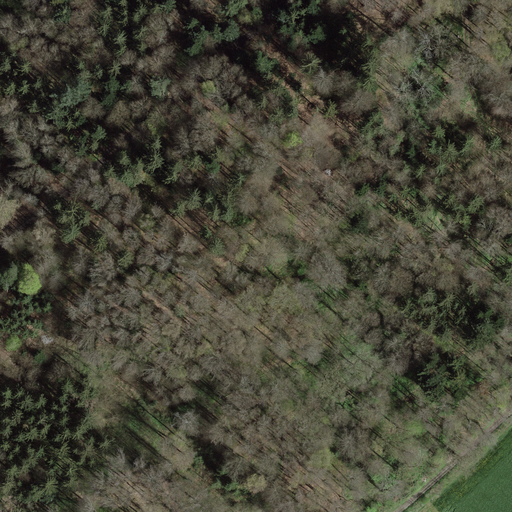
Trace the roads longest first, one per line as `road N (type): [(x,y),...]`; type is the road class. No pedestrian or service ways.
road 1 (track): [(0,252),(270,0)]
road 2 (track): [(391,511),(461,461),(511,410)]
